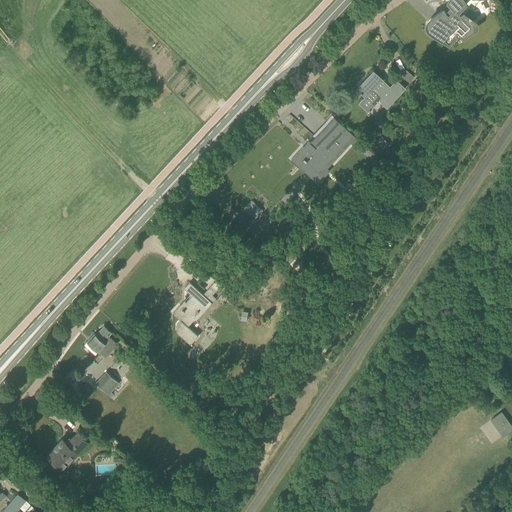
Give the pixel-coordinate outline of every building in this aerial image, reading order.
[(450,0),(451,0),(449,2),(451,5),(445,12),(444,10),(442,12),(441,11),(433,16),(432,17),(430,19),(429,20),(428,21),(428,23),(428,24),(428,26),(429,28),(429,29),(430,31),(431,32),(448,45),(457,36),(455,33),(457,32),(463,38),(468,35),(471,32),(472,31),(473,28),(472,26),(472,25),(471,24),(470,23),(459,15),(461,13),(458,11),(466,4),(462,0),(450,0)] [(374,104),(379,99),(386,106),(404,86),(397,79),(390,86),(374,71),(357,89),(360,92),(360,93),(361,94),(362,94),(374,104)] [(407,71),(402,77),(409,83),(414,76),(407,71)] [(334,116),(321,130),(306,147),(305,148),(303,146),(291,159),(299,167),(305,160),(307,161),(318,172),(323,165),(326,167),(349,142),(354,147),(361,140),(356,135),(356,136),(334,116)] [(390,144),(382,136),(376,142),(380,146),(384,150),(390,144)] [(244,209),(254,219),(263,210),(253,200),(244,209)] [(265,252),(278,248),(274,235),(261,239),(265,252)] [(212,303),(190,282),(184,288),(193,296),(182,307),(180,305),(173,313),(180,320),(176,325),(176,331),(190,344),(198,336),(188,327),(194,319),(196,321),(212,303)] [(247,320),(248,314),(249,312),(246,311),(242,311),(240,323),(244,324),(246,324),(247,320)] [(109,336),(112,333),(105,326),(97,335),(95,333),(87,342),(99,352),(99,351),(106,357),(117,344),(109,336)] [(94,382),(110,397),(113,394),(111,392),(119,383),(106,370),(94,382)] [(504,436),(511,430),(511,426),(502,413),(492,420),(504,436)] [(47,456),(62,470),(89,443),(77,432),(73,437),(68,437),(67,437),(66,434),(66,433),(62,431),(62,435),(62,439),(47,456)] [(121,455),(114,455),(114,463),(120,462),(120,465),(129,465),(129,456),(121,456),(121,455)] [(7,470),(1,476),(11,485),(16,479),(7,470)] [(20,507),(24,511),(37,511),(38,511),(36,510),(36,509),(18,492),(15,495),(12,499),(20,507)] [(4,509),(6,511),(15,511),(20,507),(12,499),(8,504),(4,509)]
